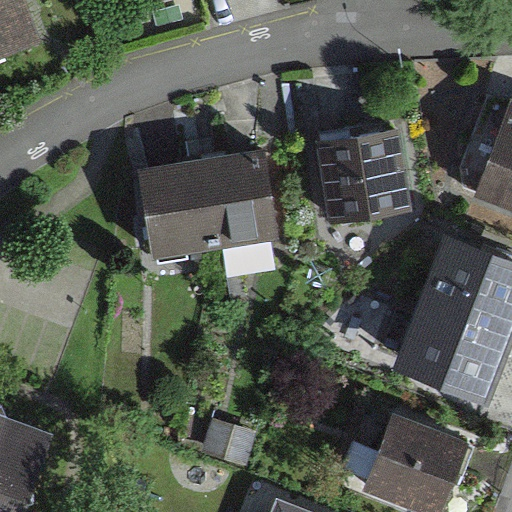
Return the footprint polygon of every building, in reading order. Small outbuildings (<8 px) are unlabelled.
[(0,0),(0,63),(57,40),(40,0),(0,0)] [(511,99),(508,98),(473,197),(511,210),(511,99)] [(329,203),(415,192),(404,109),(318,121),(329,203)] [(218,255),(280,246),(266,156),(205,165),(218,255)] [(155,265),(218,255),(205,165),(141,175),(155,265)] [(489,416),(511,355),(511,269),(443,244),(392,380),(489,416)] [(361,492),(411,511),(448,511),(476,444),(393,412),(361,492)] [(0,511),(6,511),(35,436),(0,423),(0,511)]
